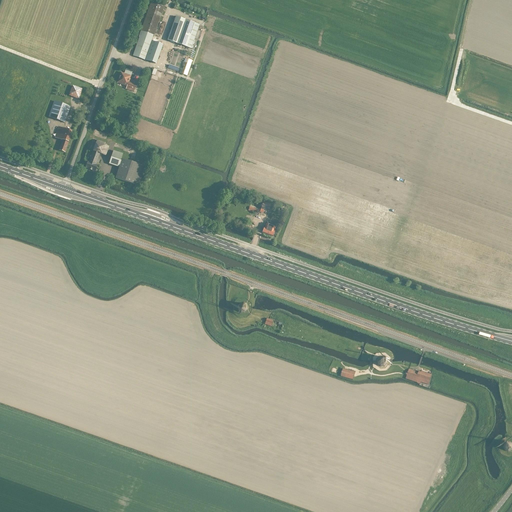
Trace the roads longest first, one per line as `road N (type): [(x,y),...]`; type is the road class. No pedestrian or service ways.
road 1 (unclassified): [(511,374),(0,193)]
road 2 (primary): [(511,341),(64,188)]
road 3 (track): [(352,368),(229,338),(213,319),(214,268)]
road 4 (unclassified): [(64,188),(130,0)]
